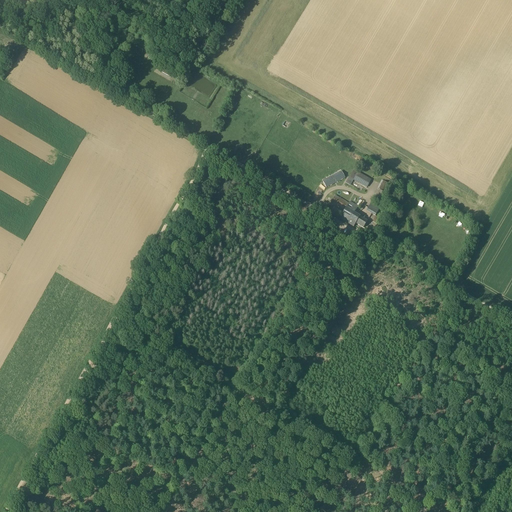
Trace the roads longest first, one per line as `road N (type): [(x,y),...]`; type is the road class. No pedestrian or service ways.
road 1 (unclassified): [(445,282),(0,20)]
road 2 (track): [(450,511),(114,318)]
road 3 (track): [(5,511),(114,318)]
road 4 (track): [(114,318),(210,147)]
